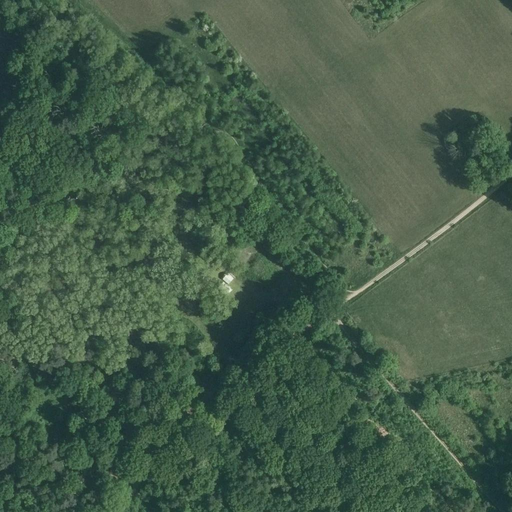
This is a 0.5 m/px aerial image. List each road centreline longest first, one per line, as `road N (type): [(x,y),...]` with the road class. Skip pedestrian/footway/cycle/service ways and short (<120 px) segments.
road 1 (track): [(132,490),(200,399),(328,310)]
road 2 (track): [(328,310),(502,511)]
